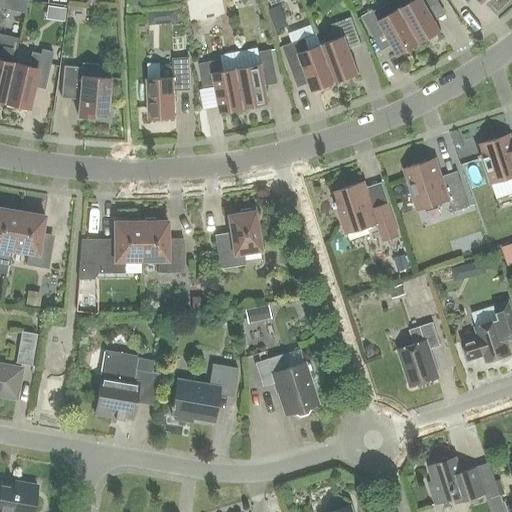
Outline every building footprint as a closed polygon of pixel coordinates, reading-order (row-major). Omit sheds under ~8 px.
[(132,0),(133,12),(142,12),(141,0),(132,0)] [(203,0),(195,0),(187,2),(191,19),(206,16),(203,0)] [(414,0),(399,9),(419,44),(440,31),(434,21),(445,15),(437,0),(414,0)] [(269,10),(274,23),(286,19),(280,6),(269,10)] [(397,56),(419,44),(399,9),(378,21),(372,10),(361,17),(374,39),(378,36),(385,49),(391,45),(397,56)] [(178,23),(177,10),(148,11),(149,25),(178,23)] [(334,40),(321,45),(335,83),(358,74),(349,49),(361,45),(351,18),(329,26),(334,40)] [(0,102),(3,103),(13,63),(18,40),(0,35),(0,102)] [(312,91),(335,83),(321,45),(308,50),(304,39),(282,47),(291,72),(303,68),(312,91)] [(13,63),(3,103),(28,109),(34,82),(45,84),(53,53),(41,50),(40,55),(31,53),(28,67),(13,63)] [(260,64),(237,69),(244,108),(268,103),(264,79),(276,76),(271,50),(258,52),(260,64)] [(160,72),(160,78),(147,79),(149,119),(175,118),(174,91),(190,90),(189,58),(172,58),(173,66),(165,67),(160,72)] [(220,113),(244,108),(237,69),(223,71),(220,60),(198,64),(203,89),(215,87),(220,113)] [(110,78),(97,77),(98,64),(82,63),(81,68),(63,66),(60,98),(79,100),(77,116),(93,117),(94,113),(107,114),(110,78)] [(511,141),(510,134),(508,135),(505,132),(496,134),(495,139),(478,145),(490,184),(511,176),(511,141)] [(445,188),(441,176),(435,159),(431,160),(429,158),(421,160),(420,164),(403,169),(417,210),(448,200),(453,212),(469,207),(461,183),(445,188)] [(364,182),(332,193),(345,234),(377,223),(382,241),(398,236),(387,203),(372,208),(364,182)] [(6,278),(11,251),(18,211),(0,208),(0,273),(6,274),(5,278),(6,278)] [(44,216),(18,211),(11,251),(28,254),(26,265),(48,269),(53,240),(41,237),(44,216)] [(243,252),(260,250),(254,211),(227,215),(230,237),(214,240),(219,269),(245,265),(243,252)] [(140,261),(140,221),(113,221),(113,244),(97,244),(97,274),(123,273),(123,261),(140,261)] [(140,221),(140,261),(158,261),(158,273),(183,273),(183,243),(167,243),(167,221),(140,221)] [(507,265),(511,263),(511,242),(501,246),(507,265)] [(405,254),(392,258),(397,272),(398,272),(399,274),(408,271),(408,269),(409,268),(405,254)] [(486,273),(483,260),(472,263),(475,275),(486,273)] [(79,264),(78,280),(93,280),(93,264),(79,264)] [(388,289),(391,298),(405,294),(401,285),(388,289)] [(39,307),(41,294),(28,291),(25,305),(39,307)] [(191,310),(203,311),(204,297),(192,296),(191,310)] [(476,327),(479,337),(462,341),(467,359),(484,354),(486,362),(509,355),(506,346),(511,344),(511,321),(506,302),(495,306),(499,320),(476,327)] [(268,305),(244,310),(247,323),(270,318),(268,305)] [(154,320),(146,324),(151,333),(159,328),(154,320)] [(428,350),(440,346),(432,322),(409,330),(413,344),(399,349),(411,387),(438,378),(428,350)] [(16,363),(31,366),(37,334),(21,332),(16,363)] [(267,359),(254,363),(261,386),(273,382),(276,392),(277,392),(278,397),(281,396),(286,414),(293,412),(294,414),(298,416),(306,414),(308,410),(307,407),(314,405),(308,387),(311,387),(307,378),(310,377),(312,373),(309,365),(305,363),(303,364),(302,363),(298,349),(282,354),(267,359)] [(131,419),(134,402),(137,382),(149,384),(153,360),(116,354),(105,377),(101,376),(95,413),(131,419)] [(0,396),(15,399),(21,369),(0,365),(0,396)] [(176,416),(175,419),(191,422),(191,419),(213,422),(218,394),(231,396),(236,370),(212,365),(209,385),(176,379),(169,415),(176,416)] [(455,456),(426,465),(430,481),(427,481),(434,504),(455,498),(456,502),(484,495),(477,469),(460,473),(455,456)] [(0,511),(31,511),(37,485),(15,481),(13,488),(2,486),(2,483),(0,482),(0,511)]
